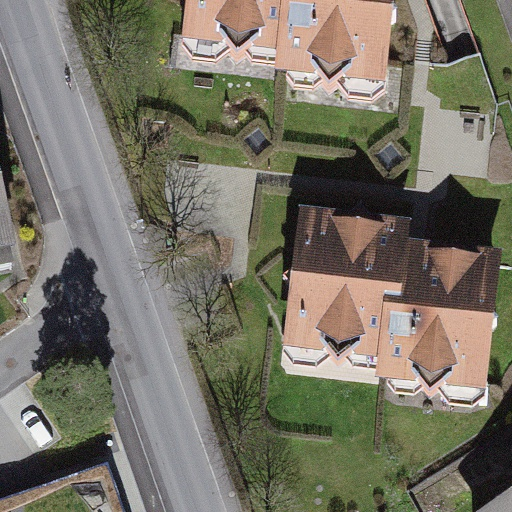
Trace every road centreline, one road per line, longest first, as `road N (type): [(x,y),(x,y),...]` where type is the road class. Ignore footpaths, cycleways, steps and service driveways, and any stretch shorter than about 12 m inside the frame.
road 1 (residential): [(18,0),(118,268)]
road 2 (residential): [(118,268),(200,511)]
road 3 (residential): [(118,268),(0,373)]
